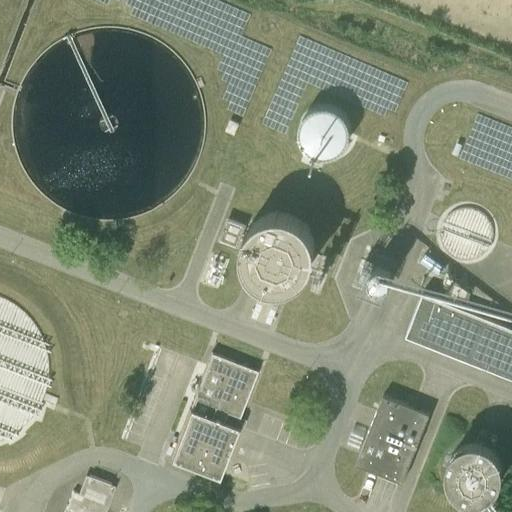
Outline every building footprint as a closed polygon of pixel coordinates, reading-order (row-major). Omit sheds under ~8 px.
[(308,150),(312,152),(317,154),(322,155),(326,155),(331,154),(336,152),(340,150),(343,146),(346,142),(348,138),(349,133),(349,128),(349,123),(347,119),(345,115),(341,111),(338,108),(333,106),(329,104),(324,104),(318,105),(314,106),(310,109),(306,112),(303,115),(301,119),(299,124),(299,129),(299,133),(300,138),(302,142),(305,146),(308,150)] [(479,257),(491,247),(495,232),(490,218),(479,208),(464,206),(450,212),(442,225),(442,240),(451,253),(464,259),(479,257)] [(228,218),(220,239),(243,247),(243,253),(244,258),(245,263),(248,268),(247,269),(252,276),(253,275),(259,279),(265,282),(269,284),(272,284),(279,285),(279,286),(288,285),(288,283),(292,282),(297,279),(300,277),(304,273),(308,269),(311,263),(313,257),(314,250),(313,245),(312,240),(311,235),(308,231),(309,230),(304,223),(302,223),(297,219),(291,216),(284,214),(277,214),(277,212),(268,214),(268,215),(263,217),(258,220),(254,223),(251,227),(228,218)] [(0,443),(6,442),(40,412),(53,369),(40,325),(5,295),(0,294),(0,443)] [(511,329),(423,294),(406,337),(511,378),(511,329)] [(237,426),(235,425),(257,370),(211,352),(170,458),(218,476),(237,426)] [(345,458),(403,480),(429,411),(372,389),(345,458)] [(448,470),(449,478),(450,482),(452,485),(455,488),(458,491),(461,494),(465,495),(469,497),(473,497),(477,497),(481,496),(485,495),(488,493),(492,491),(495,488),(497,485),(499,481),(500,478),(501,474),(502,470),(501,466),(500,462),(499,458),(497,454),(494,451),(493,447),(497,437),(480,431),(476,440),(473,443),(469,443),(465,445),(462,447),(458,449),(455,452),(453,455),(451,458),(449,462),(448,466),(448,470)] [(99,511),(111,483),(90,475),(82,494),(73,490),(64,511),(99,511)]
